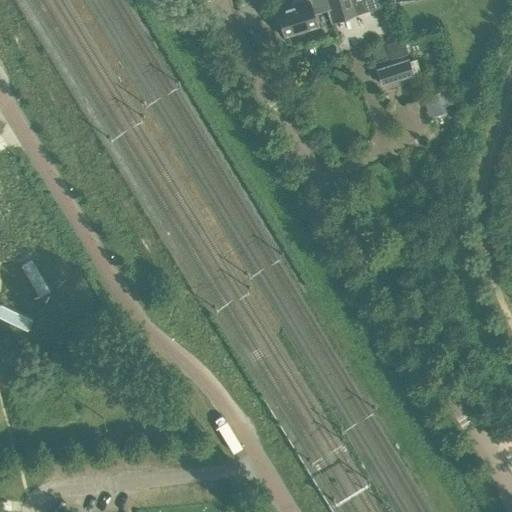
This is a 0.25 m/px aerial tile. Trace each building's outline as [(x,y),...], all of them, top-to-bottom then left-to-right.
[(279,21),(276,23),(279,34),(283,33),(283,36),(316,25),(313,15),(327,10),(330,21),(381,5),(379,0),(295,0),(292,1),(294,6),(276,11),(279,21)] [(386,44),(390,59),(408,54),(403,39),(386,44)] [(412,75),(407,59),(377,70),(382,85),(412,75)] [(423,98),(429,118),(458,109),(452,89),(423,98)] [(31,260),(21,266),(39,297),(50,291),(47,287),(31,260)] [(0,305),(0,322),(15,338),(23,329),(0,305)]
